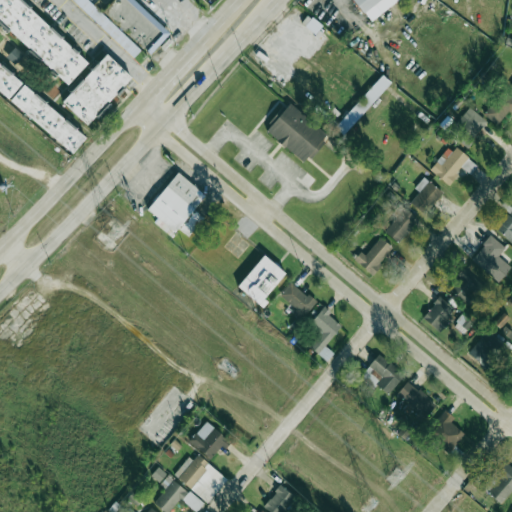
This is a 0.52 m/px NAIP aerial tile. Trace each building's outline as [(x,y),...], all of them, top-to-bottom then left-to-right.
[(92,63),(23,0),(0,0),(0,21),(71,86),(92,63)] [(111,0),(135,0),(170,32),(150,54),(102,10),(111,0)] [(399,0),(380,16),(366,0),(399,0)] [(7,57),(15,65),(25,56),(17,48),(7,57)] [(64,103),(90,127),(136,78),(110,54),(64,103)] [(0,63),(0,92),(78,153),(92,135),(0,63)] [(511,109),(511,101),(504,93),(484,113),(496,125),(511,109)] [(307,164),(330,135),(288,102),(266,131),(307,164)] [(486,122),(471,107),(454,125),(469,140),(486,122)] [(461,170),(441,156),(431,170),(450,184),(461,170)] [(149,212),(179,233),(207,194),(177,173),(149,212)] [(411,203),(424,215),(444,193),(430,181),(411,203)] [(386,233),(403,243),(418,218),(402,208),(386,233)] [(511,212),(497,231),(511,242),(511,212)] [(511,266),(499,257),(506,247),(490,236),(472,262),(500,282),(511,266)] [(355,261),(376,276),(395,249),(380,238),(367,256),(362,252),(355,261)] [(261,306),(289,275),(268,255),(239,287),(261,306)] [(296,309),(292,314),(300,321),(316,303),(292,281),(280,295),(296,309)] [(456,311),(441,297),(422,318),(438,331),(456,311)] [(343,327),(324,309),(308,325),(315,331),(304,341),(317,354),(343,327)] [(469,353),(485,368),(501,351),(484,336),(469,353)] [(393,393),(405,371),(376,356),(364,378),(393,393)] [(437,407),(409,381),(397,395),(425,420),(437,407)] [(463,439),(446,414),(430,426),(447,451),(463,439)] [(189,441),(213,460),(229,440),(206,421),(189,441)] [(192,488),(207,464),(189,453),(174,477),(192,488)] [(504,504),(511,491),(511,467),(508,465),(490,495),(504,504)] [(150,475),(164,488),(172,479),(158,466),(150,475)] [(154,503),(167,511),(170,511),(186,490),(171,480),(154,503)] [(267,503),(276,511),(282,511),(296,498),(283,486),(267,503)]
